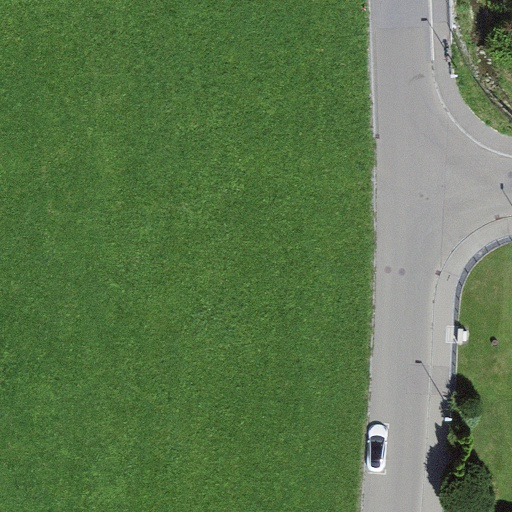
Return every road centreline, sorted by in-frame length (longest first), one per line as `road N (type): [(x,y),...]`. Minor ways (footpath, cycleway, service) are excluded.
road 1 (residential): [(391,511),(408,272),(432,185)]
road 2 (residential): [(432,185),(410,86),(405,0)]
